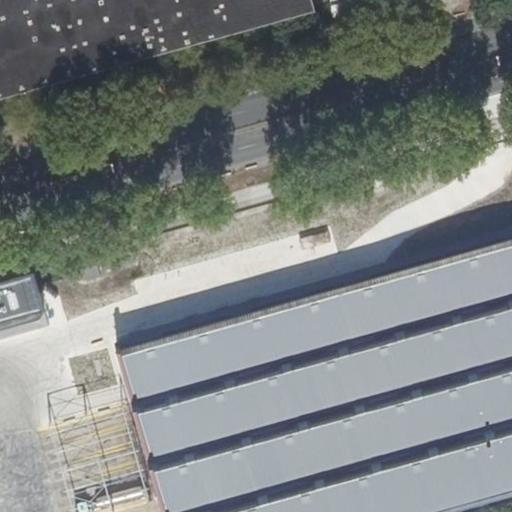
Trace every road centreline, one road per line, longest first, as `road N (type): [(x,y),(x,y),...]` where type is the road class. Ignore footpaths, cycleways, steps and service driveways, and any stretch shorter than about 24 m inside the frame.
road 1 (primary): [(0,221),(511,77)]
road 2 (primary): [(511,29),(0,173)]
